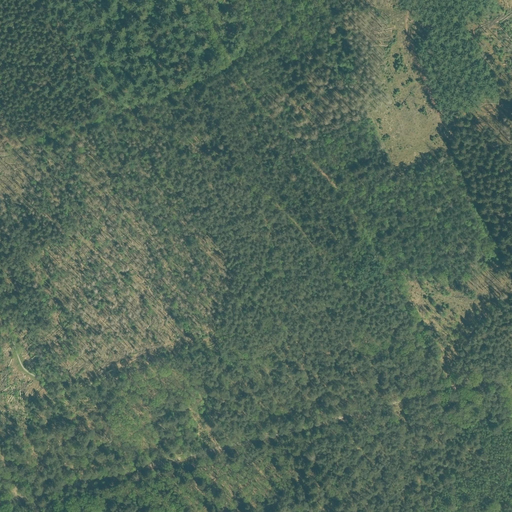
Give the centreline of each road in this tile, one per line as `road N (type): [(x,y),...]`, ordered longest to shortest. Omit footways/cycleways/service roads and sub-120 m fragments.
road 1 (track): [(449,379),(352,209),(266,114),(203,0)]
road 2 (track): [(399,399),(16,498)]
road 3 (track): [(311,0),(262,45),(151,104),(0,149)]
